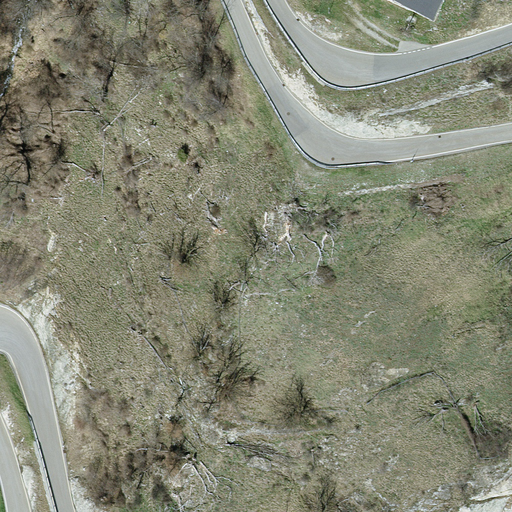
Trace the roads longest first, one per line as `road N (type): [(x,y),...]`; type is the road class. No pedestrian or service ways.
road 1 (tertiary): [(511,131),(414,147),(331,147),(301,124),(268,78),(231,0)]
road 2 (tertiary): [(275,0),(308,43),(353,69),(409,63),(511,32)]
road 3 (tertiary): [(0,328),(17,337),(27,360),(65,511)]
